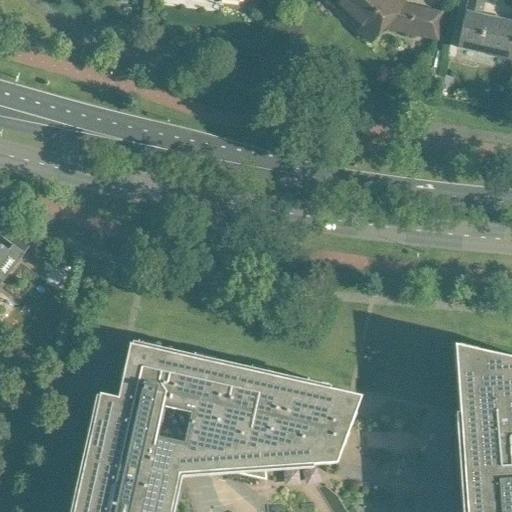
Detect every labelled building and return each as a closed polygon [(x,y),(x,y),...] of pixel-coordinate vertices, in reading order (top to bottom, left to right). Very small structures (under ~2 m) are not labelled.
[(405,7),(396,0),(326,0),(335,8),(336,7),(360,29),(358,31),(371,43),(384,28),(436,39),(442,16),(405,7)] [(511,61),(511,24),(486,19),(485,23),(480,22),(484,0),(469,0),(459,49),(511,61)] [(5,228),(0,234),(0,236),(24,255),(35,240),(5,228)] [(0,263),(9,252),(0,244),(0,263)] [(98,396),(72,511),(511,511),(511,360),(454,347),(459,415),(459,420),(131,344),(118,400),(99,395),(98,396)]
